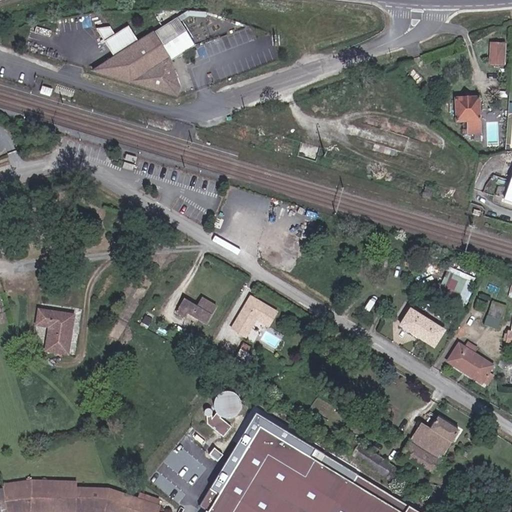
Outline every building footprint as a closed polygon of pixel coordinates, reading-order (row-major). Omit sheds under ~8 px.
[(115,58),(92,73),(177,103),(179,95),(173,61),(196,48),(178,19),(139,41),(129,27),(116,35),(111,27),(97,29),(115,58)] [(502,51),(488,49),(485,71),(499,73),(502,51)] [(53,89),(42,85),(39,93),(51,97),(53,89)] [(461,134),(471,135),(472,102),(448,101),(447,125),(461,127),(461,134)] [(19,252),(30,249),(28,244),(18,247),(19,252)] [(467,303),(472,291),(465,288),(469,278),(447,268),(438,290),(467,303)] [(0,298),(4,297),(14,294),(10,280),(0,282),(0,298)] [(268,323),(276,309),(250,294),(232,326),(246,334),(256,316),(268,323)] [(189,314),(208,324),(217,307),(202,299),(198,306),(184,298),(176,313),(186,318),(189,314)] [(498,328),(506,305),(493,300),(485,324),(498,328)] [(435,349),(446,330),(410,307),(399,326),(435,349)] [(57,349),(69,351),(59,311),(49,309),(47,323),(60,325),(57,349)] [(69,351),(78,353),(84,314),(59,311),(69,351)] [(154,324),(158,318),(152,314),(148,320),(154,324)] [(473,351),(475,346),(468,341),(465,346),(473,351)] [(494,375),(489,372),(494,365),(473,351),(465,346),(460,342),(448,361),(482,383),(483,381),(488,384),(494,375)] [(256,362),(260,355),(247,348),(243,356),(256,362)] [(238,365),(253,373),(257,366),(243,357),(238,365)] [(253,373),(238,365),(236,370),(250,378),(253,373)] [(247,405),(247,400),(246,396),(243,392),(241,390),(237,388),(235,388),(229,388),(226,389),(223,391),(221,393),(219,396),(218,399),(218,402),(218,405),(220,410),(223,414),(228,416),(231,417),(234,417),(239,416),(241,414),(245,410),(246,407),(247,405)] [(208,407),(208,409),(208,412),(210,413),(212,414),(214,413),(216,412),(217,410),(216,407),(214,405),(213,405),(211,405),(210,406),(208,407)] [(237,424),(228,416),(223,414),(220,410),(216,415),(216,412),(214,413),(212,414),(210,413),(211,425),(215,425),(227,435),(237,424)] [(413,511),(362,477),(357,485),(350,480),(355,472),(319,448),(314,456),(266,423),(219,497),(217,495),(204,511),(203,511),(413,511)] [(419,453),(440,467),(460,437),(439,424),(433,434),(419,453)] [(411,448),(419,453),(433,434),(424,428),(411,448)] [(346,447),(357,455),(364,445),(353,437),(346,447)] [(390,478),(397,467),(364,445),(357,455),(390,478)] [(390,478),(399,484),(406,473),(397,467),(390,478)] [(0,511),(79,511),(80,509),(103,508),(114,511),(159,511),(161,507),(158,506),(160,500),(142,494),(140,499),(112,488),(82,490),(81,482),(36,484),(8,487),(9,493),(0,494),(0,511)]
